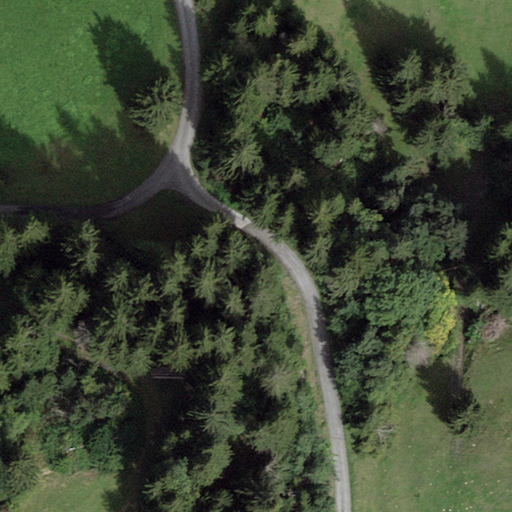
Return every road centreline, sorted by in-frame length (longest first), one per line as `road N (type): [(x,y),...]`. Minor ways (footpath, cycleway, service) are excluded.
road 1 (track): [(166,180),(304,266),(328,352),(342,511)]
road 2 (track): [(166,180),(200,81),(196,0)]
road 3 (track): [(0,217),(69,215),(166,180)]
